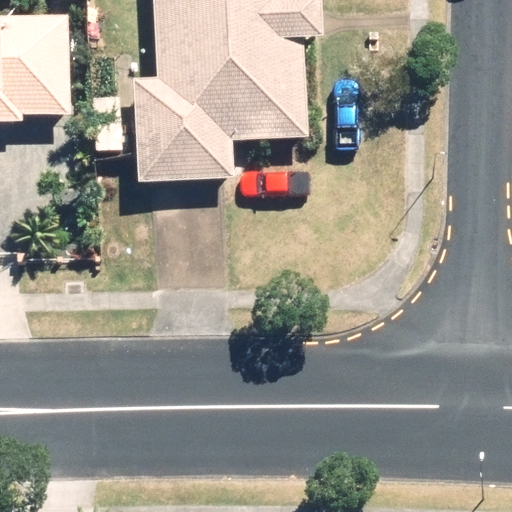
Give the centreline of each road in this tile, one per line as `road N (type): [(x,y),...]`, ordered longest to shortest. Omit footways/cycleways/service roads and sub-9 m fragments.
road 1 (residential): [(462,412),(484,0)]
road 2 (residential): [(82,408),(462,412)]
